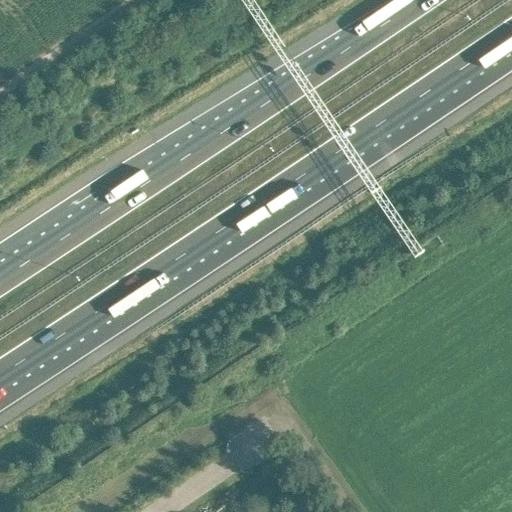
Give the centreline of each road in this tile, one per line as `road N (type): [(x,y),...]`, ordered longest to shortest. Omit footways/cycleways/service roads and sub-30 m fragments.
road 1 (motorway): [(0,374),(511,32)]
road 2 (motorway): [(416,0),(0,278)]
road 3 (unclassified): [(136,0),(0,93)]
